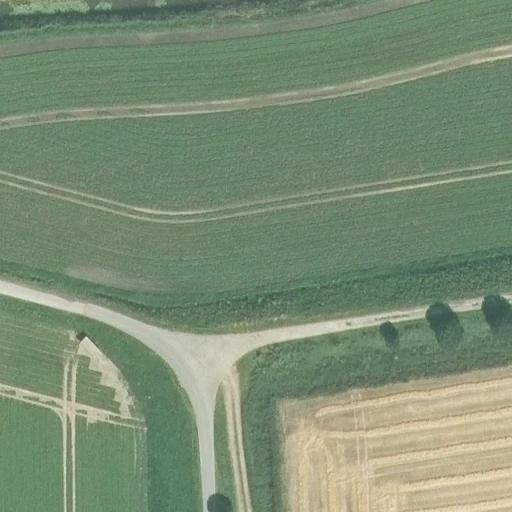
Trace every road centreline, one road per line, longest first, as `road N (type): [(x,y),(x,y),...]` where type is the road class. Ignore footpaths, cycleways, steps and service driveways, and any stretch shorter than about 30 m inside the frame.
road 1 (unclassified): [(200,357),(330,323),(511,295)]
road 2 (unclassified): [(200,357),(0,287)]
road 3 (unclassified): [(208,511),(200,357)]
